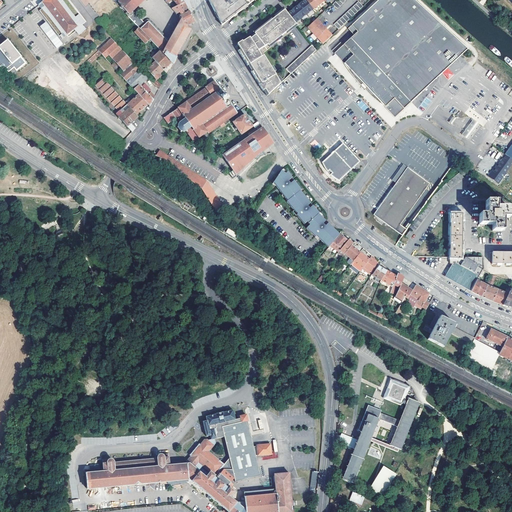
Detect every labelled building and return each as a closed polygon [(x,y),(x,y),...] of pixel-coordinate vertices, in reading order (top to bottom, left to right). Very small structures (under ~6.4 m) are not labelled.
[(45,0),(42,3),(67,35),(73,30),(80,24),(71,13),(61,0),(45,0)] [(66,0),(61,0),(71,13),(80,24),(81,25),(84,23),(66,0)] [(127,16),(133,11),(144,0),(120,0),(118,2),(121,6),(121,7),(122,8),(123,8),(127,12),(125,14),(127,16)] [(229,0),(227,2),(225,0),(210,0),(211,0),(212,2),(210,4),(215,13),(216,12),(218,17),(219,17),(222,22),(250,0),(229,0)] [(216,12),(215,13),(222,25),(253,0),(250,0),(222,22),(219,17),(218,17),(216,12)] [(303,0),(287,13),(295,24),(325,0),(303,0)] [(343,0),(336,0),(332,5),(337,10),(345,1),(343,0)] [(468,50),(414,0),(379,0),(354,24),(359,30),(350,39),(335,53),(345,63),(350,70),(357,80),(361,84),(363,82),(368,88),(366,90),(370,94),(372,95),(377,100),(386,107),(396,118),(458,60),(449,50),(454,45),(463,55),(468,50)] [(333,25),(338,30),(363,7),(358,2),(333,25)] [(42,3),(37,6),(40,10),(38,12),(58,38),(59,37),(61,39),(67,35),(42,3)] [(178,6),(172,9),(177,15),(179,17),(181,20),(187,26),(194,22),(190,14),(184,3),(178,6)] [(286,11),(283,8),(274,15),(275,17),(277,18),(286,11)] [(127,16),(137,26),(139,28),(139,29),(145,24),(133,11),(127,16)] [(287,13),(286,11),(277,18),(275,17),(273,19),(255,33),(256,35),(251,38),(250,37),(238,45),(241,49),(238,51),(240,54),(242,54),(243,56),(245,58),(243,59),(247,66),(250,64),(254,71),(251,72),(256,80),(257,79),(258,81),(260,84),(259,84),(263,91),(265,89),(268,95),(280,83),(277,78),(274,73),(271,68),(264,56),(262,57),(258,51),(268,44),(269,46),(281,36),(287,32),(296,25),(295,24),(287,13)] [(273,19),(272,17),(253,31),(255,33),(273,19)] [(316,19),(307,27),(322,44),(332,36),(316,19)] [(187,26),(181,20),(178,25),(168,42),(148,21),(145,24),(139,29),(150,40),(160,51),(171,63),(173,65),(176,58),(175,58),(191,30),(187,26)] [(81,25),(80,24),(73,30),(77,36),(85,30),(81,25)] [(350,27),(356,33),(359,30),(354,24),(350,27)] [(296,25),(287,32),(288,34),(297,26),(296,25)] [(134,32),(139,28),(137,26),(129,34),(131,36),(134,32)] [(139,28),(134,32),(145,44),(150,40),(139,29),(139,28)] [(269,46),(270,48),(283,38),(281,36),(269,46)] [(123,70),(122,71),(119,73),(139,95),(147,104),(149,106),(154,97),(151,94),(149,96),(145,91),(145,92),(139,86),(148,78),(136,64),(131,59),(122,49),(122,50),(111,38),(102,47),(123,70)] [(21,56),(8,40),(0,46),(0,66),(5,70),(21,56)] [(286,69),(290,74),(316,50),(311,45),(286,69)] [(463,55),(454,45),(449,50),(458,60),(463,55)] [(90,63),(101,54),(98,50),(88,60),(90,63)] [(152,59),(155,62),(163,71),(171,63),(160,51),(152,59)] [(163,71),(155,62),(146,70),(157,80),(161,76),(159,74),(163,71)] [(127,105),(103,77),(95,84),(119,112),(116,115),(132,132),(135,129),(130,123),(138,117),(135,115),(127,105)] [(164,118),(163,118),(164,119),(168,124),(177,118),(180,123),(179,124),(179,125),(179,126),(177,126),(177,127),(179,127),(179,128),(179,129),(180,130),(181,131),(181,132),(181,133),(182,132),(183,132),(184,132),(186,131),(193,142),(207,133),(207,134),(219,125),(221,127),(225,125),(223,123),(237,113),(231,104),(228,99),(229,99),(225,94),(221,89),(221,90),(215,81),(206,87),(205,87),(206,88),(185,102),(186,103),(164,118)] [(96,88),(94,90),(115,114),(117,112),(113,107),(102,93),(101,94),(96,88)] [(135,115),(147,104),(139,95),(127,105),(135,115)] [(253,128),(244,115),(233,122),(241,135),(253,128)] [(480,124),(474,119),(462,135),(468,139),(480,124)] [(260,125),(257,128),(252,132),(253,134),(262,127),(260,125)] [(222,155),(235,174),(236,175),(255,157),(262,151),(263,150),(273,143),(262,127),(253,134),(250,136),(222,155)] [(338,180),(347,172),(350,168),(352,170),(361,162),(344,144),(338,149),(335,152),(337,154),(333,157),(324,165),(325,166),(325,168),(326,169),(327,170),(327,171),(328,172),(329,172),(331,175),(332,176),(333,176),(334,177),(335,178),(336,179),(337,179),(338,180)] [(216,210),(221,214),(225,210),(206,181),(166,155),(160,151),(157,156),(162,158),(201,188),(216,210)] [(265,154),(262,151),(255,157),(258,160),(261,157),(265,154)] [(324,165),(333,157),(337,154),(335,152),(333,154),(324,163),(324,165)] [(494,167),(491,172),(500,179),(511,165),(510,165),(511,161),(511,160),(505,156),(503,159),(502,159),(498,165),(495,168),(494,167)] [(392,180),(397,184),(409,168),(403,164),(392,180)] [(350,168),(347,172),(338,180),(340,181),(349,173),(352,170),(350,168)] [(401,225),(431,184),(428,182),(409,168),(397,184),(375,215),(397,231),(401,225)] [(285,174),(281,171),(278,174),(272,184),(276,187),(282,194),(284,196),(284,197),(287,201),(286,202),(297,214),(296,215),(303,224),(306,222),(309,225),(306,228),(317,238),(317,237),(328,248),(333,242),(339,235),(334,229),(333,230),(327,224),(324,222),(325,221),(318,214),(317,215),(315,213),(317,211),(312,206),(311,207),(309,204),(310,203),(308,200),(307,201),(304,198),(305,197),(300,191),(290,179),(292,178),(287,172),(286,173),(285,174)] [(501,179),(500,179),(491,172),(491,171),(487,176),(497,184),(501,179)] [(463,178),(459,173),(448,182),(445,184),(436,193),(433,197),(424,209),(413,222),(409,229),(414,232),(435,204),(449,190),(463,178)] [(301,190),(292,178),(290,179),(300,191),(301,190)] [(496,208),(496,201),(486,201),(485,214),(479,214),(479,225),(492,225),(492,231),(502,231),(502,218),(505,218),(509,218),(509,208),(496,208)] [(450,214),(449,257),(461,257),(461,247),(461,225),(462,214),(450,214)] [(407,229),(401,225),(397,231),(403,235),(407,229)] [(235,238),(237,233),(228,228),(225,232),(235,238)] [(339,235),(333,242),(341,249),(347,241),(344,238),(340,234),(339,235)] [(345,254),(353,244),(348,240),(347,241),(341,249),(340,250),(343,252),(339,257),(341,258),(344,254),(345,254)] [(345,254),(353,261),(363,249),(359,245),(354,242),(353,244),(345,254)] [(364,267),(372,256),(367,252),(363,249),(353,261),(363,268),(364,267)] [(511,252),(492,252),(492,263),(502,263),(511,262),(511,252)] [(375,258),(372,256),(364,267),(371,272),(377,264),(373,261),(375,258)] [(471,292),(482,270),(483,257),(461,257),(449,257),(449,263),(453,266),(452,268),(447,278),(471,292)] [(353,261),(351,265),(360,272),(363,268),(353,261)] [(381,280),(386,271),(378,266),(373,275),(376,277),(374,281),(379,284),(381,280)] [(486,272),(482,270),(471,292),(472,292),(480,297),(482,298),(487,287),(487,286),(480,283),(486,272)] [(386,271),(381,280),(389,285),(391,282),(393,284),(395,277),(386,271)] [(394,283),(390,293),(395,296),(396,293),(401,284),(403,278),(402,277),(397,274),(394,283)] [(487,287),(482,298),(483,298),(492,302),(497,290),(491,288),(496,277),(492,275),(487,286),(487,287)] [(504,293),(497,290),(492,302),(501,305),(502,306),(511,286),(511,282),(509,281),(504,293)] [(401,284),(396,293),(405,298),(407,300),(410,295),(412,291),(411,290),(401,284)] [(412,291),(410,295),(418,299),(415,303),(426,309),(429,303),(425,300),(429,293),(417,286),(416,285),(412,291)] [(511,286),(502,306),(503,306),(508,308),(508,306),(511,307),(511,286)] [(471,344),(475,338),(454,327),(455,324),(440,316),(427,340),(443,347),(451,333),(471,344)] [(486,339),(503,348),(508,337),(491,329),(486,339)] [(480,335),(477,333),(475,338),(471,344),(463,361),(488,375),(499,356),(499,355),(502,349),(500,348),(498,352),(477,341),(480,335)] [(511,339),(508,337),(503,348),(502,349),(499,355),(511,361),(511,359),(511,339)] [(340,434),(340,436),(337,436),(336,442),(340,443),(354,448),(342,479),(353,483),(370,441),(371,438),(378,419),(397,426),(389,445),(398,448),(401,449),(418,402),(413,400),(407,398),(407,400),(404,399),(408,388),(406,388),(407,385),(388,377),(385,386),(386,387),(382,398),(399,405),(400,402),(405,404),(399,420),(380,413),(381,410),(368,405),(358,430),(360,432),(357,440),(340,434)] [(215,425),(235,420),(233,410),(206,417),(207,421),(203,422),(206,437),(211,436),(211,440),(216,439),(215,435),(216,433),(215,429),(216,428),(216,427),(215,425)] [(215,429),(216,433),(215,435),(216,439),(211,440),(208,440),(207,440),(204,440),(200,445),(199,444),(190,455),(191,456),(186,461),(187,464),(170,465),(169,454),(160,455),(159,455),(158,457),(158,458),(114,462),(114,461),(113,460),(111,459),(102,460),(104,471),(86,473),(85,473),(86,475),(87,489),(168,482),(168,483),(187,482),(189,482),(192,481),(210,497),(227,511),(292,511),(289,473),(274,475),(275,489),(244,492),(244,502),(236,503),(235,502),(230,497),(234,491),(230,488),(233,485),(231,483),(234,479),(235,482),(260,476),(255,454),(257,454),(258,456),(271,454),(270,444),(257,446),(257,448),(254,448),(247,421),(246,415),(240,417),(241,418),(235,420),(215,425),(216,427),(216,428),(215,429)] [(371,438),(370,441),(397,451),(398,448),(389,445),(371,438)] [(382,496),(395,475),(384,469),(371,489),(382,496)] [(364,497),(352,493),(350,499),(362,503),(364,497)]
